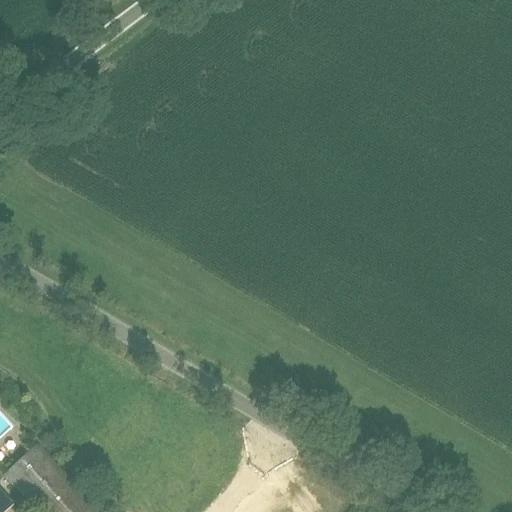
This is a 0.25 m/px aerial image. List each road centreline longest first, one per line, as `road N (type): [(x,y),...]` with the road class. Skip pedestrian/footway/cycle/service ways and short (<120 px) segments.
road 1 (unclassified): [(422,511),(0,259)]
road 2 (unclassified): [(0,115),(151,0)]
